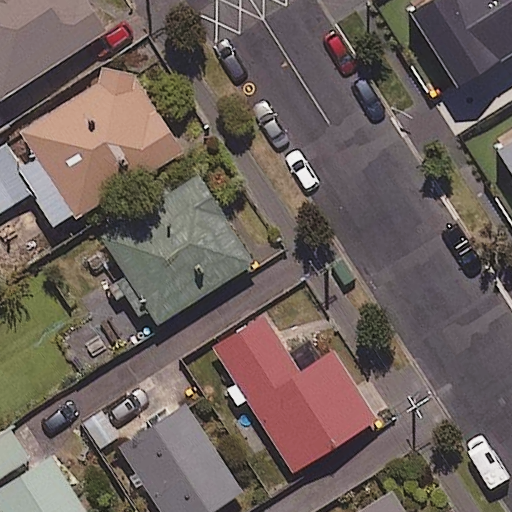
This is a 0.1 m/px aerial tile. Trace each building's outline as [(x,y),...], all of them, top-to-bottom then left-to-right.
[(0,0),(0,96),(104,32),(84,0),(0,0)] [(511,0),(494,0),(511,27),(511,0)] [(34,160),(72,220),(178,154),(118,59),(88,78),(93,85),(17,133),(34,160)] [(486,71),(437,103),(457,134),(506,101),(486,71)] [(23,168),(6,140),(0,143),(0,211),(31,192),(56,231),(72,220),(34,160),(23,168)] [(252,262),(195,173),(99,235),(156,324),(252,262)] [(301,369),(266,313),(214,346),(292,472),(376,419),(333,350),(301,369)] [(210,511),(241,493),(185,405),(114,449),(153,511),(210,511)] [(0,475),(28,458),(8,428),(0,433),(0,475)] [(84,511),(50,457),(0,489),(0,511),(84,511)] [(403,511),(391,491),(355,511),(403,511)]
